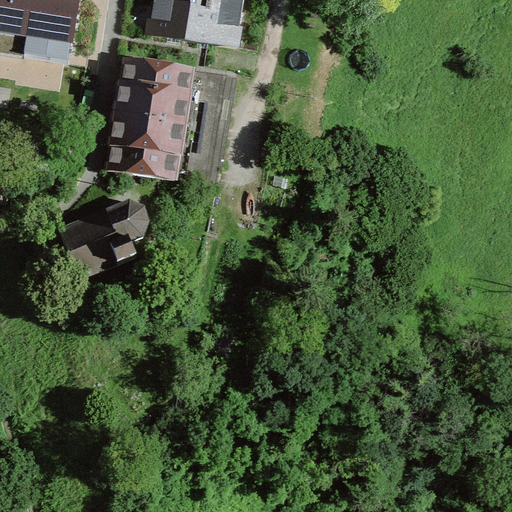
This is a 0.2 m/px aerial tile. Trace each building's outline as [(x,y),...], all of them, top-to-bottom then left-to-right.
[(98,4),(73,0),(0,0),(0,55),(86,71),(98,4)] [(242,0),(156,0),(150,35),(234,49),(242,0)] [(191,71),(124,61),(110,148),(113,148),(109,171),(174,182),(174,180),(218,187),(235,80),(191,73),(191,71)] [(1,161),(0,165),(0,205),(3,207),(13,163),(1,161)] [(130,201),(58,231),(79,280),(136,256),(129,241),(143,235),(149,221),(142,207),(130,201)]
